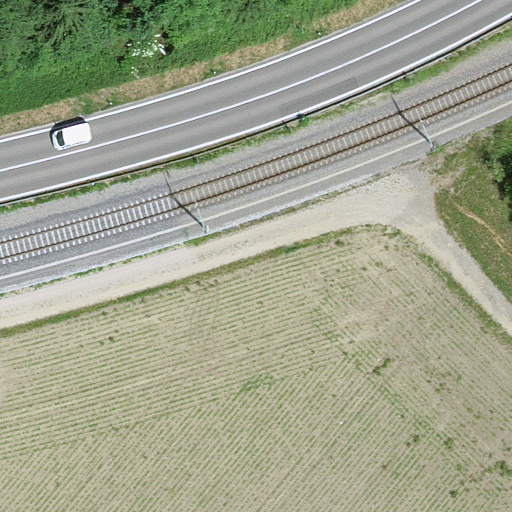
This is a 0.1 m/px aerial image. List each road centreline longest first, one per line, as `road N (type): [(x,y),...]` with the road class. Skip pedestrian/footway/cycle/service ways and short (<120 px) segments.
road 1 (track): [(0,312),(358,208),(399,212),(511,319)]
road 2 (secondary): [(479,0),(246,103),(0,171)]
